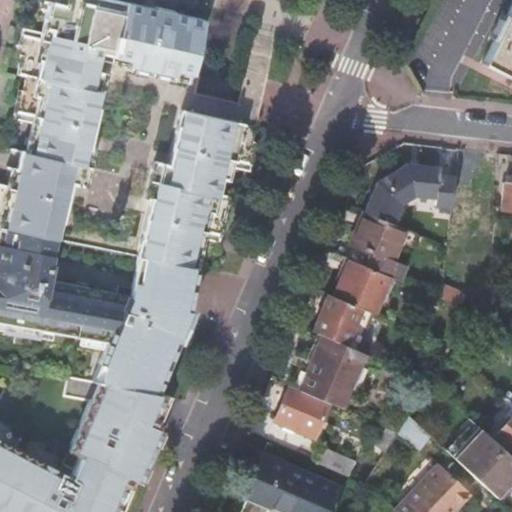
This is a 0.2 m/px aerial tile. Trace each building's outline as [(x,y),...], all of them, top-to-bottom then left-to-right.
[(0,229),(57,241),(75,163),(85,165),(107,71),(98,68),(100,57),(129,64),(128,67),(189,81),(206,15),(135,0),(39,0),(40,2),(46,3),(40,32),(21,28),(15,55),(19,56),(15,74),(25,76),(21,92),(17,91),(11,120),(29,125),(22,154),(18,153),(14,171),(9,170),(6,186),(0,184),(0,229)] [(481,61),(479,64),(511,80),(511,2),(505,17),(500,15),(488,38),(492,41),(482,62),(481,61)] [(156,179),(136,257),(197,269),(204,239),(218,242),(229,196),(219,194),(222,179),(227,180),(230,167),(249,171),(255,142),(251,141),(255,124),(184,108),(167,181),(156,179)] [(376,183),(363,211),(390,223),(399,203),(413,195),(433,197),(433,205),(450,207),(453,177),(437,175),(438,167),(406,164),(376,183)] [(500,209),(511,210),(511,184),(503,184),(500,209)] [(388,277),(393,279),(399,265),(391,261),(404,229),(390,223),(363,211),(349,244),(371,254),(365,267),(388,277)] [(99,382),(154,392),(158,393),(179,340),(184,341),(196,312),(188,311),(197,269),(136,257),(130,288),(116,285),(114,293),(48,280),(52,262),(57,241),(0,229),(0,323),(52,334),(81,339),(106,343),(103,350),(98,364),(102,365),(99,382)] [(371,313),(373,314),(388,277),(365,267),(347,259),(332,296),(359,308),(371,313)] [(371,313),(359,308),(332,296),(327,294),(312,331),(324,336),(344,345),(355,350),(371,313)] [(0,331),(51,340),(52,334),(0,323),(0,331)] [(328,403),(339,408),(363,353),(355,350),(344,345),(324,336),(300,391),(328,403)] [(79,346),(103,350),(106,343),(81,339),(79,346)] [(95,382),(99,382),(102,365),(98,364),(92,381),(95,382)] [(158,393),(154,392),(99,382),(95,382),(66,452),(73,454),(65,474),(0,440),(0,511),(110,511),(122,486),(128,489),(132,478),(137,481),(159,428),(154,426),(167,394),(158,393)] [(313,438),(328,403),(300,391),(288,386),(274,421),(313,438)] [(407,415),(396,433),(395,434),(415,448),(425,432),(407,415)] [(511,416),(492,439),(511,457),(511,456),(511,416)] [(453,458),(495,497),(511,478),(511,457),(492,439),(480,429),(453,458)] [(318,464),(345,476),(352,462),(325,450),(318,464)] [(265,454),(250,490),(280,502),(302,511),(324,511),(330,502),(334,504),(341,487),(265,454)] [(448,511),(454,505),(456,507),(469,493),(438,464),(403,501),(414,511),(448,511)] [(117,511),(128,489),(122,486),(110,511),(117,511)] [(280,502),(250,490),(246,498),(250,499),(244,511),(263,511),(266,506),(276,510),(280,502)]
